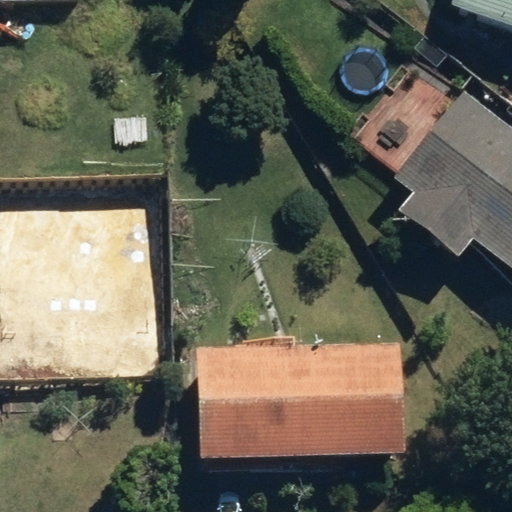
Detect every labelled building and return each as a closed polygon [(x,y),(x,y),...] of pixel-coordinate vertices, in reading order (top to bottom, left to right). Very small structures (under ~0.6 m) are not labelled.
[(0,0),(0,16),(71,13),(70,0),(0,0)] [(511,0),(444,0),(431,34),(511,63),(511,0)] [(511,161),(451,111),(377,200),(397,216),(380,236),(440,285),(456,265),(511,310),(511,161)] [(150,321),(65,319),(64,380),(149,381),(150,321)] [(175,438),(178,489),(383,475),(380,427),(388,361),(178,373),(175,438)]
